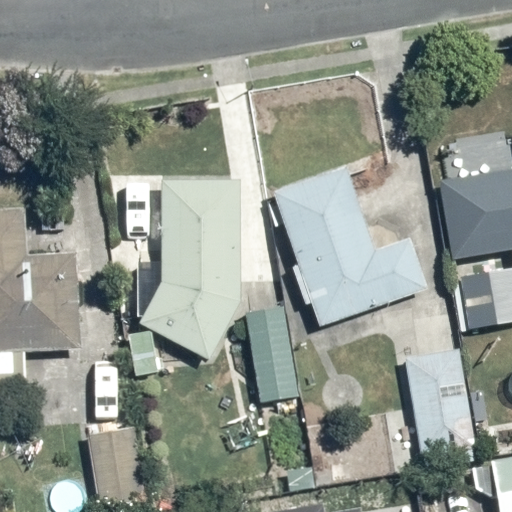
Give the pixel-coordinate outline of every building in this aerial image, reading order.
[(345,168),(272,194),(322,330),(428,291),(410,241),(376,253),(345,168)] [(511,172),(440,184),(453,264),(511,253),(511,172)] [(242,183),(162,182),(161,285),(139,327),(211,364),(241,305),(242,183)] [(23,213),(0,214),(0,401),(28,399),(25,356),(81,352),(75,257),(26,260),(23,213)] [(511,272),(455,282),(463,332),(511,324),(511,272)] [(291,305),(247,311),(260,408),(303,402),(291,305)] [(460,351),(407,358),(420,465),(473,459),(460,351)] [(134,432),(88,437),(95,506),(142,501),(134,432)] [(511,511),(511,457),(495,459),(501,511),(511,511)]
